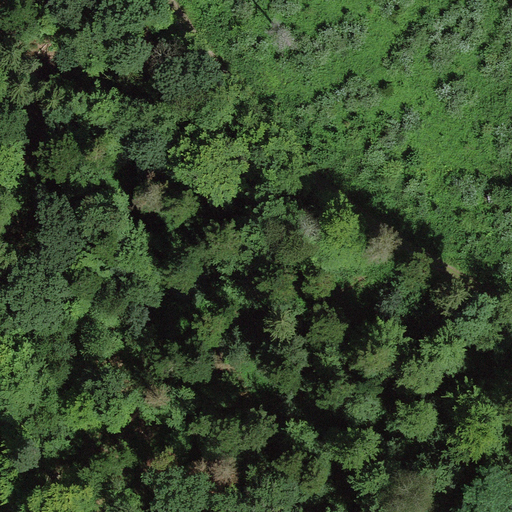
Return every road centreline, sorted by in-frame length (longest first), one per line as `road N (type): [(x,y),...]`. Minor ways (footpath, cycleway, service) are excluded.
road 1 (track): [(511,306),(360,209),(214,62),(175,0)]
road 2 (track): [(0,389),(44,511)]
